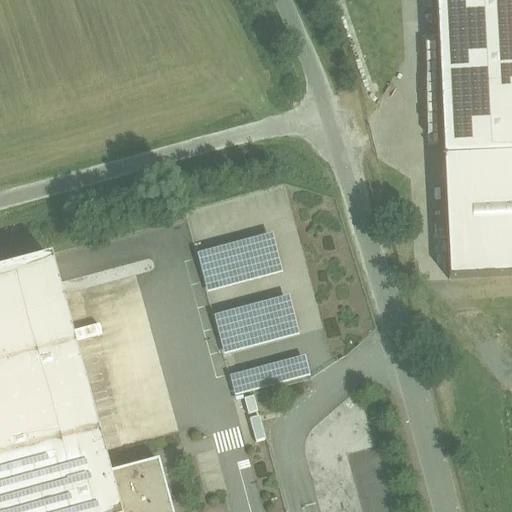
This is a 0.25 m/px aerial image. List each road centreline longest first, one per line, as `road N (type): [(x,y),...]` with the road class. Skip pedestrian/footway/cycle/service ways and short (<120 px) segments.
road 1 (unclassified): [(333,117),(442,511)]
road 2 (unclassified): [(0,206),(333,117)]
road 3 (unknown): [(400,359),(340,377),(303,409),(292,472),(301,511)]
road 4 (unknown): [(246,511),(210,375)]
road 5 (unclassified): [(278,0),(333,117)]
